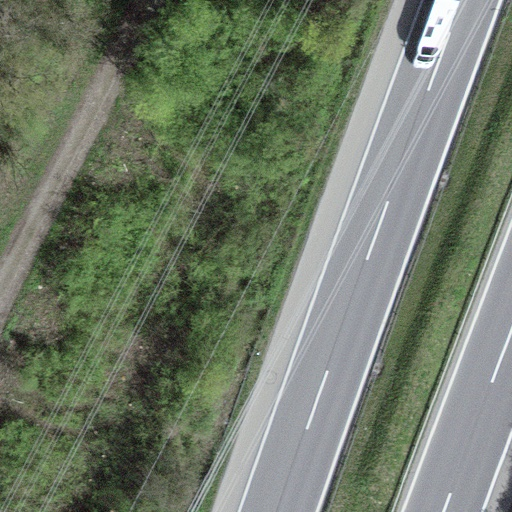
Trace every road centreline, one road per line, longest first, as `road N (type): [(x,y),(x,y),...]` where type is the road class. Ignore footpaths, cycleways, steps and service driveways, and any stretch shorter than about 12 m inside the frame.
road 1 (motorway): [(464,0),(282,511)]
road 2 (track): [(0,313),(161,0)]
road 3 (motorway): [(447,511),(511,340)]
